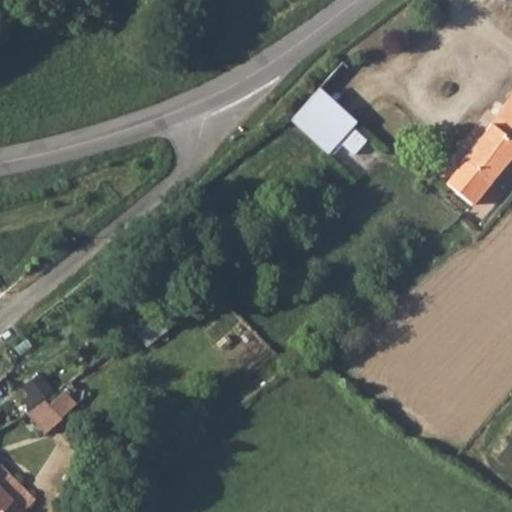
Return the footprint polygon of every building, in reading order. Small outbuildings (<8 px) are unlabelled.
[(511,10),(511,0),(494,0),(505,16),(511,10)] [(511,89),(431,203),(456,225),(511,155),(511,89)] [(313,116),(284,142),(316,171),(346,149),(313,116)] [(346,149),(316,171),(323,178),(350,152),(346,149)] [(404,174),(396,185),(414,199),(419,194),(433,176),(404,154),(395,166),(404,174)] [(3,369),(0,370),(0,416),(28,396),(3,369)] [(31,415),(46,433),(81,404),(66,386),(31,415)] [(0,476),(0,511),(37,511),(32,507),(41,498),(14,464),(0,477),(0,476)]
